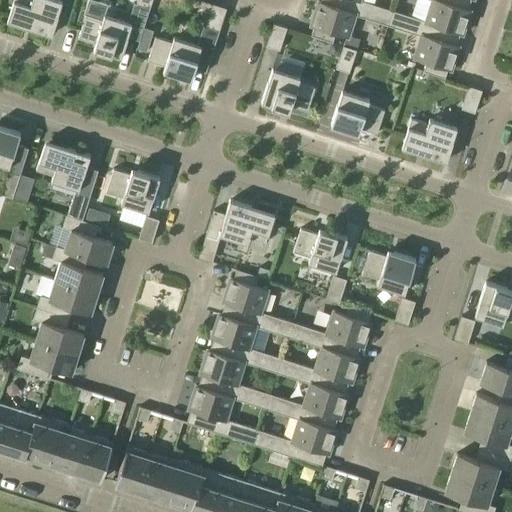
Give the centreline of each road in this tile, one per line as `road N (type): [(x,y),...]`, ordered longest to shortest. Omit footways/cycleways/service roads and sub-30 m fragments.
road 1 (residential): [(203,169),(454,248)]
road 2 (residential): [(470,197),(220,118)]
road 3 (residential): [(220,118),(0,46)]
road 4 (residential): [(422,347),(465,360),(427,478),(378,462)]
road 5 (residential): [(0,105),(203,169)]
road 6 (residential): [(171,263),(137,252),(96,377),(135,389)]
road 7 (residential): [(171,263),(204,273),(164,398),(135,389)]
road 8 (residential): [(422,347),(394,337),(356,455),(378,462)]
road 9 (residential): [(131,511),(0,470)]
